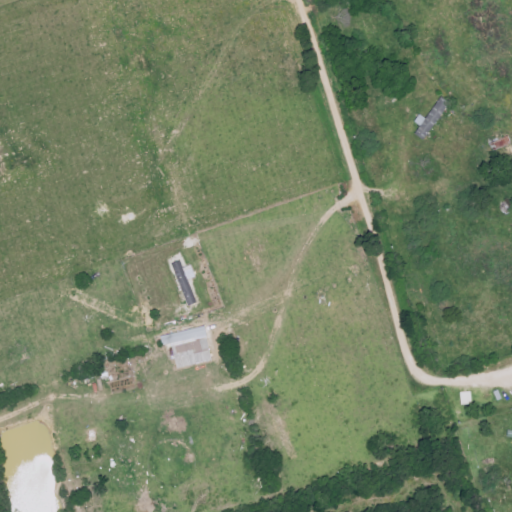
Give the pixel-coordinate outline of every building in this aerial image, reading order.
[(427,118),(421,114),(416,122),(422,126),(416,134),(425,140),(451,102),(442,96),(427,118)] [(492,142),(498,159),(511,154),(511,145),(509,136),(492,142)] [(197,301),(189,278),(184,280),(179,268),(183,266),(181,260),(173,263),(188,305),(197,301)] [(162,332),(164,343),(208,339),(207,328),(162,332)] [(173,346),(179,368),(214,359),(208,337),(173,346)]
